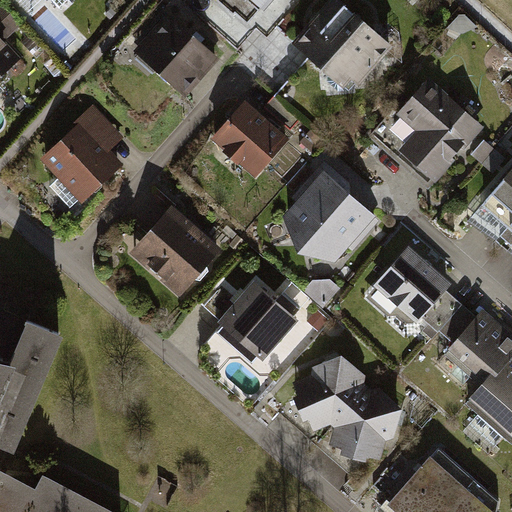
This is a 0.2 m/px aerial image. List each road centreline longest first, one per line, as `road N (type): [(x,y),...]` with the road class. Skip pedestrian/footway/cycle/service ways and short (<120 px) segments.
road 1 (residential): [(350,510),(66,264)]
road 2 (residential): [(66,264),(238,71)]
